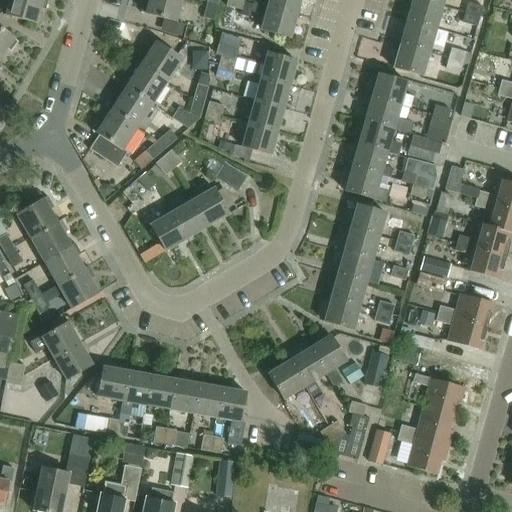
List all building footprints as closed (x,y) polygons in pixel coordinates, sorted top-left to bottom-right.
[(47,0),(9,0),(6,13),(35,22),(40,6),(45,8),(47,0)] [(176,21),(181,0),(149,0),(149,1),(146,0),(143,0),(141,11),(176,21)] [(242,0),(227,0),(226,4),(241,8),(242,0)] [(268,0),(266,5),(296,14),(300,0),(268,0)] [(419,0),(412,0),(406,21),(436,29),(442,6),(419,0)] [(213,20),(218,4),(207,1),(203,17),(213,20)] [(464,13),(479,17),(482,7),(467,3),(464,13)] [(266,5),(260,28),(290,37),(296,14),(266,5)] [(476,27),(479,17),(464,13),(461,23),(476,27)] [(429,52),(436,29),(406,21),(400,44),(429,52)] [(10,49),(18,39),(0,25),(0,53),(6,46),(10,49)] [(141,65),(167,82),(182,60),(156,42),(147,55),(143,52),(136,62),(141,65)] [(423,76),(429,52),(400,44),(393,67),(423,76)] [(451,48),(448,58),(463,63),(466,53),(451,48)] [(266,52),(259,76),(289,84),(295,60),(266,52)] [(220,54),(217,64),(232,68),(235,58),(220,54)] [(448,58),(445,68),(460,73),(463,63),(448,58)] [(217,64),(215,75),(229,79),(232,68),(217,64)] [(152,105),(167,82),(141,65),(132,77),(129,75),(122,85),(126,88),(152,105)] [(401,106),(408,82),(378,74),(371,97),(401,106)] [(259,76),(253,100),(282,108),(289,84),(259,76)] [(511,83),(501,81),(499,89),(511,92),(511,83)] [(192,100),(203,103),(207,87),(196,84),(192,100)] [(138,127),(152,105),(126,88),(118,100),(114,97),(107,107),(111,110),(138,127)] [(511,92),(499,89),(497,97),(511,100),(511,104),(507,122),(511,123),(511,92)] [(412,122),(397,117),(401,106),(371,97),(365,120),(394,129),(408,133),(412,122)] [(198,119),(203,103),(192,100),(187,116),(198,119)] [(253,100),(246,123),(275,132),(282,108),(253,100)] [(207,101),(204,111),(219,116),(222,105),(207,101)] [(469,119),(473,105),(464,103),(461,117),(469,119)] [(435,105),(432,116),(448,120),(450,109),(435,105)] [(123,149),(138,127),(111,110),(103,122),(99,120),(92,130),(99,135),(89,149),(117,167),(127,152),(123,149)] [(204,111),(201,122),(216,126),(219,116),(204,111)] [(452,121),(448,120),(432,116),(426,138),(446,144),(452,121)] [(387,152),(394,129),(365,120),(358,143),(387,152)] [(246,123),(240,147),(269,155),(275,132),(246,123)] [(164,148),(176,138),(169,129),(157,140),(164,148)] [(412,134),(406,154),(435,163),(441,143),(412,134)] [(140,169),(164,148),(157,140),(133,161),(140,169)] [(380,175),(387,152),(358,143),(351,166),(380,175)] [(170,149),(162,156),(172,167),(180,161),(170,149)] [(165,174),(172,167),(162,156),(155,163),(165,174)] [(431,188),(435,175),(433,165),(407,157),(403,170),(415,174),(430,178),(428,187),(431,188)] [(223,162),(214,177),(237,190),(246,175),(223,162)] [(452,165),(448,181),(446,189),(477,197),(511,207),(511,181),(500,178),(495,194),(480,190),(480,188),(461,183),(465,169),(452,165)] [(377,187),(380,175),(351,166),(344,189),(385,201),(388,191),(377,187)] [(144,172),(136,178),(121,192),(131,203),(146,190),(154,183),(144,172)] [(427,188),(428,187),(430,178),(415,174),(412,184),(427,188)] [(424,198),(427,188),(412,184),(409,194),(424,198)] [(213,186),(192,198),(208,224),(229,212),(213,186)] [(57,221),(49,208),(53,206),(48,195),(16,214),(29,237),(57,221)] [(511,207),(477,197),(475,205),(490,209),(486,224),(511,232),(511,207)] [(192,198),(172,210),(187,236),(208,224),(192,198)] [(356,204),(349,227),(379,235),(385,212),(356,204)] [(172,210),(151,222),(166,248),(187,236),(172,210)] [(442,238),(444,232),(447,221),(432,216),(427,233),(442,238)] [(70,244),(63,232),(67,229),(61,218),(57,221),(29,237),(42,260),(70,244)] [(511,232),(486,224),(480,222),(475,239),(461,235),(459,243),(507,258),(511,240),(511,232)] [(349,227),(343,250),(372,259),(379,235),(349,227)] [(397,241),(412,245),(414,235),(400,231),(397,241)] [(0,245),(4,252),(13,246),(5,233),(0,236),(0,245)] [(83,268),(83,267),(76,254),(80,252),(74,241),(70,244),(42,260),(55,283),(83,268)] [(409,255),(412,245),(397,241),(394,251),(409,255)] [(501,280),(507,258),(459,243),(457,251),(472,255),(467,271),(501,280)] [(13,246),(4,252),(12,266),(22,261),(13,246)] [(343,250),(336,274),(366,282),(372,259),(343,250)] [(446,275),(450,263),(424,256),(420,268),(446,275)] [(70,308),(97,292),(89,278),(93,275),(87,265),(83,267),(83,268),(55,283),(70,308)] [(389,275),(404,279),(407,269),(392,265),(389,275)] [(442,291),(445,278),(420,271),(416,283),(442,291)] [(336,274),(330,297),(359,306),(366,282),(336,274)] [(30,298),(40,292),(32,279),(22,284),(30,298)] [(21,296),(16,285),(5,290),(11,301),(21,296)] [(40,292),(30,298),(38,312),(48,306),(40,292)] [(441,306),(439,313),(488,327),(494,304),(460,295),(456,310),(441,306)] [(330,297),(323,321),(353,329),(359,306),(330,297)] [(376,310),(391,314),(393,305),(379,301),(376,310)] [(388,324),(391,314),(376,310),(373,320),(388,324)] [(432,324),(434,315),(423,312),(420,321),(432,324)] [(439,313),(437,321),(452,325),(448,341),(481,351),(488,327),(439,313)] [(53,357),(80,342),(68,321),(30,343),(37,354),(48,347),(53,357)] [(391,344),(394,332),(383,329),(380,340),(391,344)] [(411,334),(408,345),(433,351),(436,340),(411,334)] [(0,351),(8,353),(10,338),(0,336),(0,351)] [(342,382),(334,368),(344,362),(328,336),(308,348),(324,374),(326,373),(334,387),(342,382)] [(65,378),(92,363),(80,342),(53,357),(65,378)] [(314,380),(324,374),(308,348),(288,360),(304,386),(309,394),(319,388),(314,380)] [(416,367),(419,355),(398,349),(395,361),(416,367)] [(379,386),(381,377),(386,355),(371,352),(363,382),(379,386)] [(284,398),(304,386),(288,360),(268,372),(284,398)] [(7,371),(22,375),(24,365),(9,361),(7,371)] [(123,399),(128,369),(104,365),(99,394),(123,399)] [(146,403),(151,373),(128,369),(123,399),(146,403)] [(20,385),(22,375),(7,371),(5,381),(20,385)] [(169,407),(175,378),(151,373),(146,403),(169,407)] [(414,376),(412,384),(428,389),(422,410),(453,418),(457,404),(459,405),(464,389),(414,376)] [(192,412),(198,382),(175,378),(169,407),(192,412)] [(216,416),(221,387),(198,382),(192,412),(216,416)] [(240,421),(245,391),(221,387),(216,416),(240,421)] [(351,413),(364,416),(367,406),(351,402),(348,412),(351,413)] [(400,427),(398,434),(448,448),(452,433),(449,432),(453,418),(422,410),(416,431),(400,427)] [(327,446),(326,454),(336,457),(338,453),(356,458),(367,417),(364,416),(351,413),(348,425),(352,426),(349,436),(346,435),(337,420),(328,426),(336,439),(327,444),(327,446)] [(116,433),(119,418),(109,416),(105,431),(116,433)] [(119,418),(116,433),(126,435),(129,420),(119,418)] [(163,442),(165,427),(155,425),(153,440),(163,442)] [(327,444),(336,439),(328,426),(319,431),(327,444)] [(165,427),(163,442),(173,444),(176,429),(165,427)] [(325,457),(326,454),(327,446),(322,445),(324,440),(299,432),(295,446),(312,451),(311,454),(325,457)] [(381,466),(384,455),(389,435),(375,432),(367,462),(381,466)] [(210,451),(213,436),(203,434),(200,449),(210,451)] [(398,434),(396,442),(412,446),(406,469),(436,477),(440,462),(444,463),(448,448),(398,434)] [(223,438),(213,436),(210,451),(221,453),(223,438)] [(125,444),(122,463),(142,466),(145,448),(125,444)] [(176,453),(171,483),(187,486),(193,456),(176,453)] [(82,487),(88,459),(68,455),(64,473),(41,468),(33,510),(41,511),(61,511),(67,484),(82,487)] [(220,461),(217,496),(231,498),(235,463),(220,461)] [(0,504),(3,505),(8,481),(10,482),(13,468),(2,466),(0,475),(0,504)] [(134,502),(141,471),(124,468),(120,486),(105,482),(102,494),(100,494),(96,511),(122,511),(125,500),(134,502)] [(275,511),(275,507),(300,509),(302,484),(272,482),(269,511),(275,511)] [(172,511),(174,504),(171,503),(173,492),(151,487),(148,498),(145,497),(141,511),(172,511)] [(326,511),(329,498),(318,495),(315,511),(326,511)] [(215,511),(216,508),(195,503),(193,511),(215,511)]
